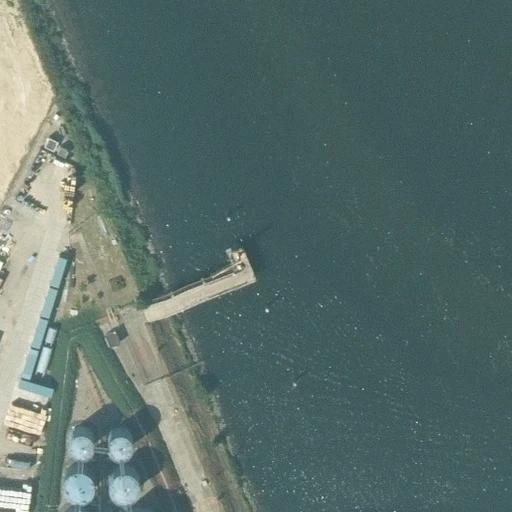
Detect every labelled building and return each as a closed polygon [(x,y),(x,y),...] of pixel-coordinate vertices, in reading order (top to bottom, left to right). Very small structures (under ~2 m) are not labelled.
[(48,137),(44,146),(53,151),(58,142),(48,137)] [(138,299),(119,262),(67,288),(85,325),(138,299)] [(111,331),(108,324),(98,327),(95,327),(99,336),(111,331)] [(104,335),(109,347),(120,343),(115,331),(104,335)] [(94,442),(94,439),(94,436),(93,433),(92,431),(90,429),(87,427),(84,426),(82,426),(79,426),(76,427),(74,428),(71,430),(70,433),(69,435),(68,439),(69,441),(70,444),(71,447),(73,449),(76,450),(78,451),(81,452),(84,451),(87,450),(89,449),(91,447),(93,445),(94,442)] [(132,443),(133,440),(132,438),(131,435),(130,433),(128,431),(125,429),(123,428),(120,428),(117,428),(115,429),(112,431),(110,433),(109,435),(108,438),(108,440),(108,443),(109,446),(111,448),(113,450),(115,452),(118,453),(121,453),(123,452),(126,451),(128,450),(130,448),(132,445),(132,443)] [(96,481),(96,479),(96,475),(95,472),(93,470),(91,467),(89,465),(86,464),(83,463),(80,463),(77,463),(73,464),(71,466),(68,468),(66,470),(65,473),(64,476),(64,479),(64,482),(65,485),(67,488),(69,490),(71,492),(74,494),(77,495),(81,495),(84,494),(87,493),(90,492),(92,490),(94,487),(95,484),(96,481)] [(139,482),(139,481),(139,477),(138,474),(136,472),(134,469),(132,467),(129,466),(126,465),(123,465),(119,466),(116,467),(114,468),(112,471),(110,473),(109,476),(108,479),(108,481),(108,484),(109,487),(111,489),(113,492),(115,494),(118,495),(121,496),(124,496),(127,495),(130,494),(133,493),(135,490),(137,488),(138,485),(139,482)]
